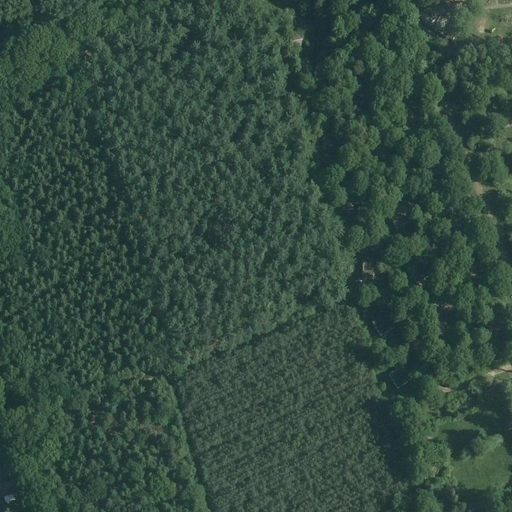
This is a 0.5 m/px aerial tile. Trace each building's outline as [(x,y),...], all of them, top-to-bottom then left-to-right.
[(335,14),(333,8),(325,11),(328,18),(335,14)] [(289,20),(281,19),(279,27),(288,28),(289,20)] [(343,31),(340,23),(333,25),(336,34),(343,31)] [(303,47),(301,36),(288,39),(291,50),(303,47)] [(342,60),(332,52),(325,62),(335,70),(342,60)] [(314,74),(304,56),(292,62),(302,80),(314,74)] [(365,98),(365,85),(354,85),(354,98),(365,98)] [(418,109),(417,96),(406,97),(407,110),(418,109)] [(333,147),(333,134),(322,135),(322,147),(333,147)] [(385,159),(385,146),(374,146),(374,159),(385,159)] [(442,175),(441,162),(430,162),(431,175),(442,175)] [(353,211),(353,198),(342,199),(342,211),(353,211)] [(406,219),(406,206),(395,206),(395,213),(388,217),(396,231),(408,223),(406,219)] [(461,227),(461,215),(450,215),(450,228),(461,227)] [(373,276),(373,261),(362,261),(362,276),(364,280),(372,280),(373,276)] [(427,274),(427,261),(415,261),(416,267),(409,271),(417,285),(431,277),(429,274),(427,274)] [(481,280),(480,267),(469,267),(469,280),(481,280)] [(390,326),(390,313),(379,314),(379,319),(371,325),(379,338),(392,329),(390,326)] [(446,328),(446,316),(435,316),(435,321),(428,326),(437,339),(450,331),(448,328),(446,328)] [(500,331),(499,318),(488,319),(489,331),(500,331)] [(407,379),(407,366),(396,366),(396,373),(389,377),(396,389),(409,382),(407,379)] [(471,402),(456,410),(458,415),(474,408),(471,402)] [(423,423),(440,419),(439,411),(422,415),(423,423)] [(433,446),(413,454),(415,460),(435,452),(433,446)] [(0,499),(21,493),(17,480),(0,485),(0,499)]
